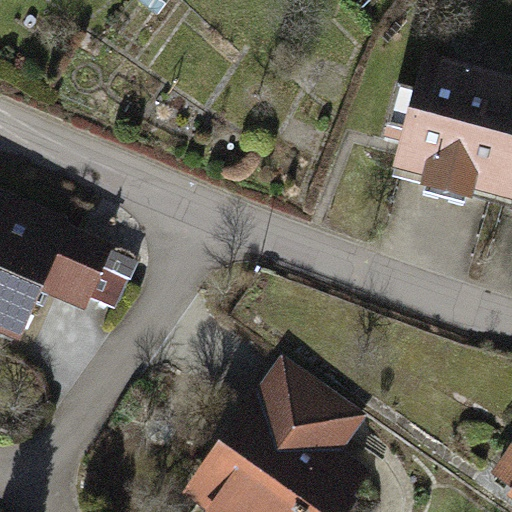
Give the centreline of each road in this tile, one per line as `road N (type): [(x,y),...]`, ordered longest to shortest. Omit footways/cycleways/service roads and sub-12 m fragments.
road 1 (residential): [(198,197),(23,487),(0,472)]
road 2 (residential): [(198,197),(511,320)]
road 3 (unknown): [(334,511),(429,290)]
road 4 (residential): [(0,118),(198,197)]
